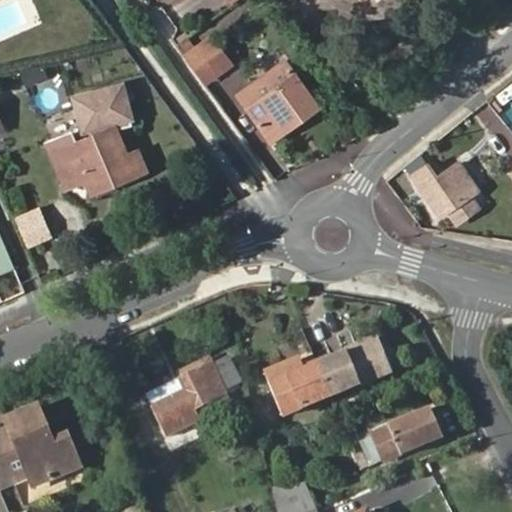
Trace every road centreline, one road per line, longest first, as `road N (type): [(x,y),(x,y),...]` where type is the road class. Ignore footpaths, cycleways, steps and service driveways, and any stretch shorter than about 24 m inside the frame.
road 1 (residential): [(0,350),(246,246),(297,240)]
road 2 (residential): [(349,206),(376,159),(511,48)]
road 3 (residential): [(511,453),(467,364),(469,325),(486,283)]
road 4 (residential): [(362,245),(486,283)]
